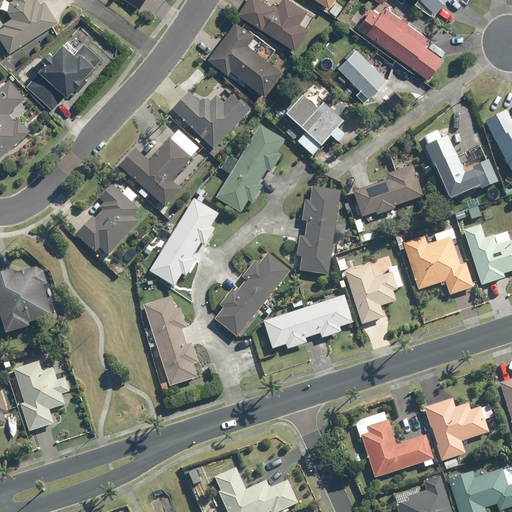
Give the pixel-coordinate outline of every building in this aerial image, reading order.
[(10,13),(14,19),(5,25),(7,27),(0,31),(0,35),(12,54),(61,23),(47,2),(43,5),(39,0),(36,0),(37,0),(36,0),(16,0),(12,2),(10,13)] [(127,0),(142,9),(147,0),(127,0)] [(247,0),(238,16),(294,51),(308,29),(300,24),(307,12),(287,0),(281,0),(275,10),(259,0),(247,0)] [(318,0),(333,9),(338,0),(318,0)] [(422,0),(438,14),(450,0),(422,0)] [(337,6),(333,12),(339,17),(343,10),(337,6)] [(445,61),(428,48),(432,42),(389,10),(383,18),(374,11),(360,29),(430,81),(445,61)] [(336,23),(330,30),(338,36),(343,28),(336,23)] [(238,24),(210,60),(230,75),(233,71),(266,96),(285,73),(251,46),(257,38),(238,24)] [(50,110),(71,88),(75,91),(94,72),(90,68),(100,59),(84,44),(71,57),(58,44),(48,55),(46,53),(38,61),(42,65),(34,72),(37,76),(27,87),(50,110)] [(390,82),(359,51),(341,69),(363,91),(359,96),(367,104),(372,100),(388,84),(390,82)] [(310,55),(304,63),(312,69),(318,61),(310,55)] [(27,100),(13,83),(0,93),(0,160),(32,132),(21,119),(16,124),(9,116),(27,100)] [(194,96),(177,113),(218,153),(256,114),(245,104),(244,106),(237,99),(229,107),(221,99),(215,105),(213,103),(208,103),(205,106),(194,96)] [(309,135),(301,144),(315,157),(347,124),(328,105),(320,113),(306,100),(290,117),(309,135)] [(279,105),(271,115),(278,120),(286,110),(279,105)] [(489,125),(511,167),(511,115),(511,114),(489,125)] [(266,178),(267,176),(270,172),(280,155),(288,143),(263,127),(241,163),(266,178)] [(427,150),(452,203),(486,187),(478,172),(468,177),(450,139),(427,150)] [(174,183),(194,161),(172,141),(151,163),(137,151),(121,168),(167,210),(183,192),(174,183)] [(228,157),(224,162),(229,165),(232,160),(228,157)] [(219,199),(244,215),(251,202),(262,186),(266,178),(241,163),(219,199)] [(356,193),(365,219),(379,214),(397,208),(426,198),(416,168),(391,176),(392,181),(356,193)] [(98,221),(96,219),(80,237),(99,254),(103,250),(112,258),(142,225),(136,219),(143,212),(141,211),(116,187),(104,200),(108,205),(111,208),(105,214),(98,221)] [(316,189),(309,232),(336,236),(343,193),(316,189)] [(150,197),(144,191),(140,195),(146,201),(150,197)] [(175,238),(199,253),(204,246),(214,230),(222,217),(197,202),(175,238)] [(480,209),(471,212),(474,222),(483,219),(480,209)] [(467,212),(459,215),(461,221),(469,218),(467,212)] [(482,225),(465,231),(484,287),(507,279),(506,275),(511,273),(511,242),(499,247),(496,237),(487,240),(482,225)] [(406,245),(421,291),(448,282),(452,296),(475,289),(468,264),(462,266),(454,241),(458,240),(454,230),(436,236),(438,243),(429,246),(427,238),(406,245)] [(309,232),(303,273),(330,277),(336,240),(336,236),(309,232)] [(372,234),(363,237),(366,245),(375,241),(372,234)] [(152,275),(177,290),(185,277),(195,260),(199,253),(175,238),(152,275)] [(148,247),(143,254),(148,256),(152,249),(148,247)] [(293,274),(271,255),(250,282),(246,288),(268,305),(293,274)] [(344,260),(337,262),(340,272),(347,270),(344,260)] [(17,273),(0,277),(0,300),(8,329),(56,316),(40,266),(17,273)] [(117,266),(112,271),(119,277),(123,272),(117,266)] [(347,274),(364,326),(386,319),(383,308),(399,303),(395,294),(400,292),(399,290),(406,288),(399,268),(390,271),(392,275),(377,279),(373,266),(347,274)] [(227,310),(218,321),(240,339),(268,305),(246,288),(240,295),(227,310)] [(308,310),(317,338),(323,335),(343,329),(356,325),(347,297),(308,310)] [(174,299),(146,308),(159,348),(186,339),(184,332),(174,299)] [(267,323),(275,351),(289,347),(308,340),(317,338),(308,310),(267,323)] [(186,339),(159,348),(172,388),(200,379),(189,346),(186,339)] [(22,405),(31,432),(56,424),(56,421),(52,409),(67,405),(64,395),(71,392),(67,378),(59,380),(55,368),(43,372),(40,362),(16,370),(27,403),(22,405)] [(6,373),(9,382),(14,380),(12,371),(6,373)] [(511,379),(503,383),(511,411),(511,379)] [(0,426),(8,424),(0,398),(0,426)] [(455,398),(428,407),(446,461),(468,454),(464,441),(492,432),(491,431),(497,429),(494,418),(496,417),(493,406),(484,409),(483,407),(473,410),(471,403),(458,407),(455,398)] [(374,420),(359,425),(363,437),(365,437),(378,477),(436,458),(428,435),(399,444),(391,418),(375,423),(374,420)] [(455,459),(444,463),(447,470),(458,467),(455,459)] [(230,511),(269,511),(273,510),(273,511),(279,511),(283,510),(301,502),(290,480),(272,488),(269,480),(248,489),(238,467),(217,476),(223,490),(221,491),(230,511)] [(503,510),(511,507),(511,468),(507,470),(506,468),(478,477),(476,471),(452,479),(462,511),(489,511),(488,507),(500,503),(503,510)] [(412,501),(399,505),(401,511),(453,511),(442,476),(427,482),(429,489),(410,496),(412,501)]
